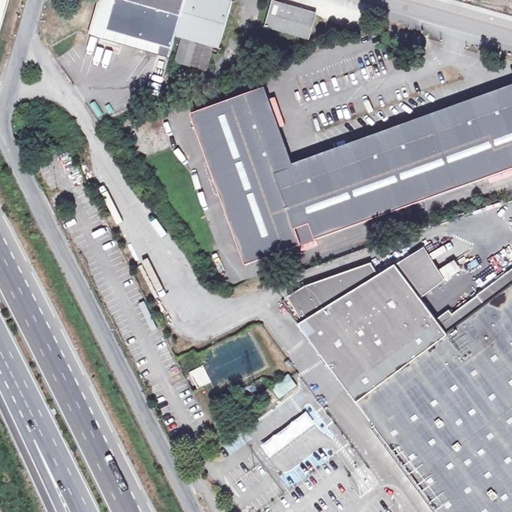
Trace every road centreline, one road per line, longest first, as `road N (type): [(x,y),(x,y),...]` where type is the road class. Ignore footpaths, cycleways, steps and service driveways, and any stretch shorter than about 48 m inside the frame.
road 1 (unclassified): [(196,511),(6,137),(4,113),(34,0)]
road 2 (motorway): [(124,511),(0,261)]
road 3 (unknown): [(297,117),(309,147),(323,153),(477,94),(477,82),(451,56)]
road 4 (unknown): [(451,56),(297,117)]
road 5 (unclassified): [(511,41),(367,0)]
road 6 (motorway): [(21,393),(81,511)]
road 7 (motorway): [(21,393),(56,511)]
